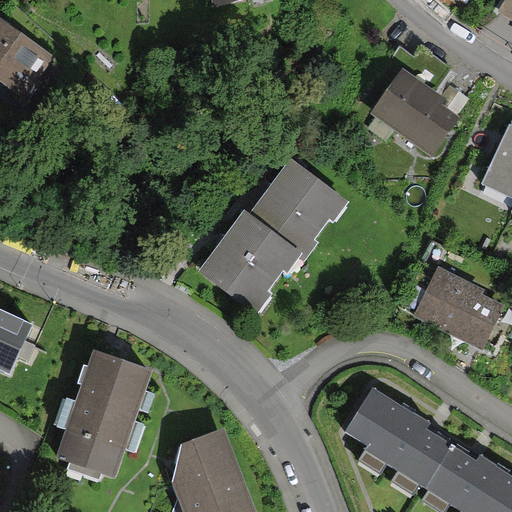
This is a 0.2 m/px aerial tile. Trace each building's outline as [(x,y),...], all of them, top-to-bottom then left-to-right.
[(211,0),(213,11),(264,0),(211,0)] [(511,0),(502,0),(498,8),(511,17),(511,0)] [(0,86),(17,99),(42,56),(0,28),(0,86)] [(433,160),(460,122),(442,109),(447,102),(403,71),(371,117),(433,160)] [(511,128),(510,128),(482,187),(511,200),(511,128)] [(349,207),(291,163),(249,218),(302,259),(307,262),(319,246),(315,244),(330,225),(333,227),(349,207)] [(199,274),(257,318),(273,297),(269,294),(283,275),(287,278),(302,259),(249,218),(244,215),(199,274)] [(485,292),(438,269),(414,318),(484,352),(505,308),(483,297),(485,292)] [(0,315),(0,375),(10,380),(18,363),(28,368),(35,352),(26,348),(33,331),(0,315)] [(109,468),(120,471),(135,428),(126,425),(141,381),(89,363),(82,382),(89,384),(83,400),(78,398),(68,426),(73,428),(64,454),(76,458),(73,468),(105,479),(109,468)] [(431,429),(374,393),(346,436),(369,451),(367,455),(427,493),(453,451),(427,434),(431,429)] [(249,511),(221,437),(175,454),(170,487),(185,481),(196,511),(249,511)] [(511,511),(511,481),(496,472),(497,470),(481,460),(477,466),(453,451),(427,493),(457,511),(511,511)]
